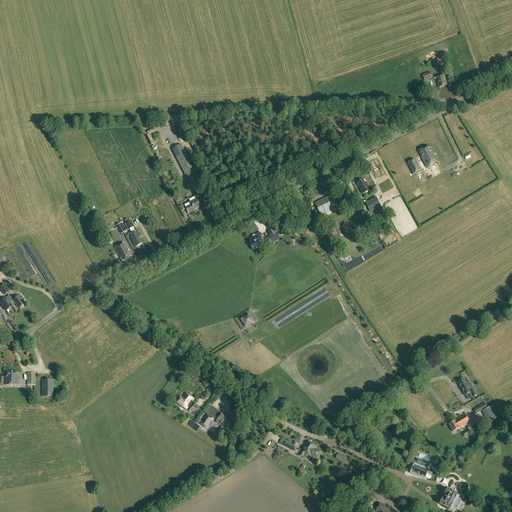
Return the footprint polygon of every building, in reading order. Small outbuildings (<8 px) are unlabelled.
[(432,78),(430,72),(422,75),(424,81),(432,78)] [(447,85),(443,75),(435,78),(439,88),(447,85)] [(153,145),(158,143),(152,131),(148,134),(153,145)] [(202,185),(185,152),(181,145),(172,149),(193,190),(202,185)] [(437,162),(432,152),(429,146),(418,151),(422,157),(421,157),(426,167),(437,162)] [(421,170),(415,159),(407,163),(413,174),(421,170)] [(370,190),(367,184),(366,184),(363,179),(357,183),(363,194),(369,191),(370,190)] [(355,204),(348,191),(342,195),(348,207),(355,204)] [(331,195),(315,204),(321,215),(337,207),(331,195)] [(206,204),(202,196),(191,202),(192,204),(186,207),(189,213),(195,210),(195,209),(202,206),(206,204)] [(370,212),(376,209),(381,206),(377,198),(365,203),(370,212)] [(135,227),(131,220),(129,221),(127,219),(124,220),(125,223),(129,230),(135,227)] [(122,222),(117,225),(121,234),(127,231),(122,222)] [(278,238),(273,229),(268,232),(270,237),(266,239),(269,243),(273,241),(278,238)] [(107,233),(102,236),(105,242),(110,239),(107,233)] [(138,246),(139,246),(141,245),(141,244),(143,243),(137,233),(130,237),(136,247),(138,246)] [(263,240),(260,233),(248,239),(252,246),(263,240)] [(132,256),(125,242),(115,248),(122,261),(132,256)] [(4,284),(0,287),(0,289),(4,295),(9,291),(4,284)] [(6,298),(0,302),(0,303),(6,311),(12,307),(11,306),(15,303),(19,309),(25,304),(22,300),(23,299),(23,298),(21,296),(20,295),(19,296),(13,300),(9,295),(6,298)] [(250,309),(235,319),(242,330),(257,320),(250,309)] [(18,377),(18,372),(6,372),(6,377),(6,385),(18,385),(18,377)] [(463,379),(457,383),(458,384),(462,390),(463,392),(465,396),(469,393),(472,398),(473,397),(473,398),(477,395),(474,390),(471,392),(468,386),(471,384),(469,381),(466,383),(463,379)] [(53,380),(43,380),(43,394),(53,394),(53,380)] [(186,410),(194,399),(185,393),(182,398),(180,397),(176,403),(186,410)] [(193,409),(195,409),(198,405),(193,402),(188,410),(191,412),(193,409)] [(474,410),(476,414),(487,408),(485,403),(474,410)] [(493,406),(483,412),(489,422),(499,416),(493,406)] [(212,418),(213,417),(217,420),(227,427),(232,420),(222,413),(222,414),(214,408),(208,415),(212,418)] [(200,424),(206,429),(213,419),(212,418),(208,415),(207,415),(200,424)] [(469,422),(465,415),(455,421),(455,420),(448,424),(453,432),(459,428),(469,422)] [(189,426),(198,433),(201,428),(192,421),(189,426)] [(296,446),(286,441),(282,438),(279,444),(284,446),(294,451),(296,446)] [(300,450),(298,455),(303,457),(304,455),(308,457),(309,455),(311,456),(311,455),(317,458),(320,452),(314,449),(316,446),(306,441),(301,451),(300,450)] [(414,465),(412,472),(425,477),(427,470),(414,465)] [(442,500),(440,504),(450,509),(457,495),(447,490),(445,494),(446,495),(444,501),(442,500)] [(380,503),(376,511),(378,511),(397,511),(398,511),(380,503)]
